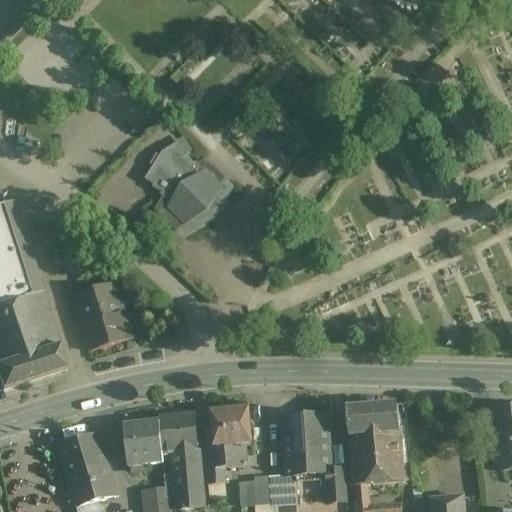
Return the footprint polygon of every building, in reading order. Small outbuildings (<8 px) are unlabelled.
[(194,166),(188,157),(185,158),(177,146),(163,154),(145,182),(154,188),(153,190),(162,196),(161,198),(171,205),(167,211),(185,229),(208,214),(222,191),(205,174),(202,175),(196,165),(194,166)] [(43,295),(16,209),(15,209),(14,204),(0,208),(0,384),(2,392),(66,371),(42,295),(43,295)] [(89,254),(67,240),(53,262),(76,276),(89,254)] [(116,288),(75,300),(91,353),(131,341),(116,288)] [(397,408),(372,410),(379,487),(404,484),(397,408)] [(348,412),(355,489),(368,488),(379,487),(372,410),(348,412)] [(511,411),(492,414),(499,474),(511,472),(511,411)] [(248,412),(211,415),(215,449),(205,450),(207,473),(224,471),(248,469),(246,447),(252,446),(248,412)] [(195,417),(159,420),(160,426),(163,457),(173,456),(175,477),(177,500),(177,511),(184,511),(204,510),(199,453),(198,453),(195,417)] [(327,417),(283,420),(286,479),(287,480),(296,479),(325,477),(331,477),(330,473),(327,417)] [(160,426),(125,429),(128,466),(131,465),(132,472),(135,475),(139,474),(139,472),(146,471),(146,472),(147,471),(147,467),(163,465),(163,457),(160,426)] [(100,436),(58,448),(76,510),(100,504),(118,499),(100,436)] [(224,471),(207,473),(208,488),(226,486),(224,471)] [(345,472),(330,473),(331,477),(325,477),(327,505),(348,504),(345,472)] [(175,477),(165,478),(166,492),(167,501),(171,500),(171,501),(177,500),(175,477)] [(286,479),(269,480),(271,506),(271,509),(298,507),(296,479),(287,480),(286,479)] [(269,480),(255,482),(255,486),(257,508),(271,506),(269,480)] [(255,486),(240,487),(241,509),(257,508),(255,486)] [(355,489),(356,511),(401,511),(401,505),(370,508),(368,488),(355,489)] [(163,501),(144,504),(145,511),(171,511),(171,501),(171,500),(167,501),(166,492),(162,493),(163,501)] [(430,502),(430,504),(431,511),(465,511),(464,499),(430,502)]
